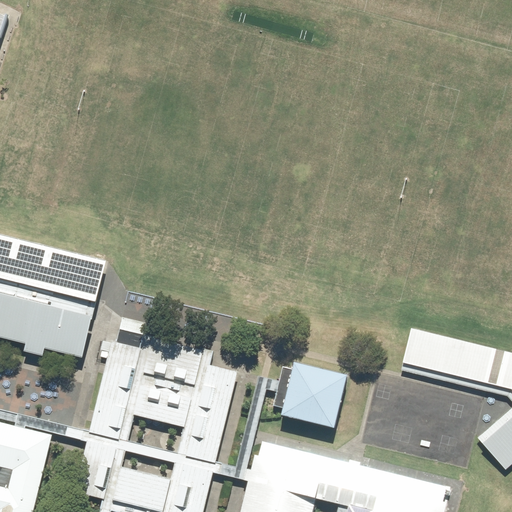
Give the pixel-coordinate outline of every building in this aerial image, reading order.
[(0,338),(83,359),(107,260),(0,234),(0,338)] [(511,352),(412,331),(404,364),(511,390),(511,389),(511,420),(486,443),(508,471),(511,467),(511,352)] [(145,333),(141,348),(112,341),(89,438),(76,492),(103,498),(101,509),(106,510),(113,511),(202,511),(214,467),(237,372),(209,365),(213,349),(208,348),(148,333),(145,333)] [(347,376),(295,363),(289,389),(282,416),(334,429),(347,376)] [(0,511),(35,511),(54,436),(20,427),(0,422),(0,511)] [(253,477),(244,511),(443,511),(450,485),(262,440),(253,477)]
